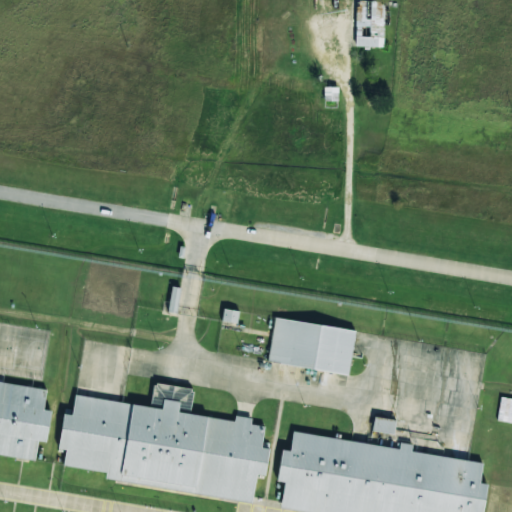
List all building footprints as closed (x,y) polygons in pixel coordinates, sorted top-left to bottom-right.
[(383,47),(384,24),(390,25),(390,12),(384,12),(384,1),(356,0),(355,46),(383,47)] [(168,312),(178,313),(180,288),(171,287),(168,312)] [(239,312),(224,308),(221,320),(237,323),(239,312)] [(355,330),(275,318),(268,362),(348,375),(355,330)] [(46,388),(0,381),(0,454),(35,459),(37,441),(46,442),(51,410),(43,410),(46,388)] [(252,502),(256,475),(264,476),(268,449),(261,447),(264,426),(250,424),(251,418),(235,416),(234,421),(190,414),(194,389),(153,383),(150,406),(75,395),(72,415),(64,414),(58,449),(66,450),(63,466),(106,472),(105,480),(252,502)] [(511,398),(500,398),(498,421),(511,422),(511,398)] [(395,420),(374,416),(371,430),(393,434),(395,420)] [(280,510),(294,511),(482,511),(486,484),(479,483),(482,462),(411,452),(412,444),(400,442),(399,448),(293,432),(290,451),(281,450),(277,481),(284,482),(280,510)]
